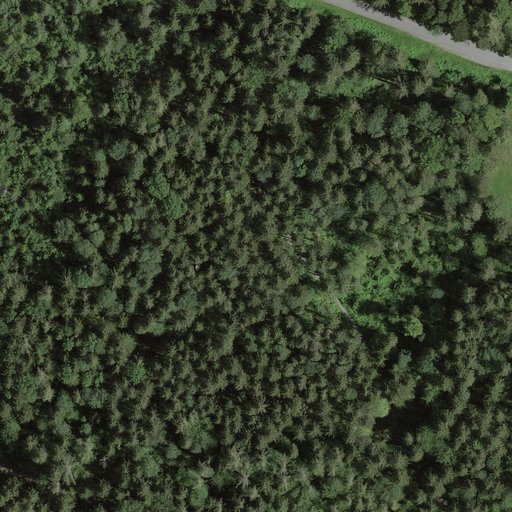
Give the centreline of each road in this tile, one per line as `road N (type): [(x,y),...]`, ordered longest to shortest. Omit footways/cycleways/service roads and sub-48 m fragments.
road 1 (residential): [(335,0),(511,63)]
road 2 (track): [(0,465),(140,511)]
